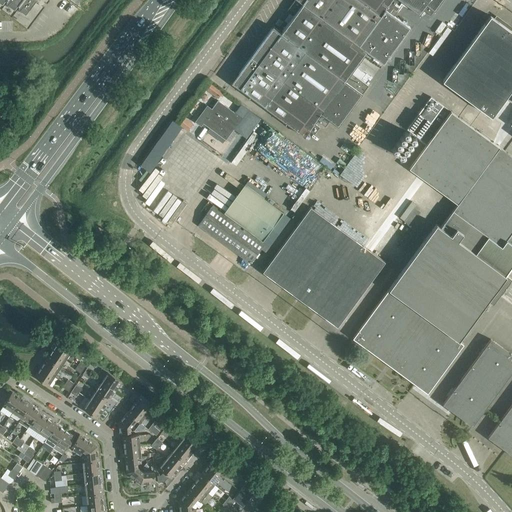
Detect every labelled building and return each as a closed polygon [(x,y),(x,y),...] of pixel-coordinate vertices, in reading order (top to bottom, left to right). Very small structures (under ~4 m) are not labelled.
[(18,9),(26,15),(37,0),(0,0),(0,2),(3,5),(6,1),(7,2),(6,3),(15,10),(18,6),(19,7),(18,9)] [(294,0),(287,10),(292,13),(294,11),(296,12),(289,21),(364,75),(365,73),(356,66),(367,51),(384,64),(410,28),(385,10),(392,0),(400,0),(420,14),(424,9),(431,15),(442,0),(294,0)] [(491,15),(443,81),(492,117),(511,89),(511,30),(511,29),(511,27),(507,24),(505,26),(491,15)] [(273,27),(231,83),(240,89),(304,137),(310,130),(314,133),(319,126),(315,123),(317,121),(325,127),(330,121),(338,126),(368,85),(360,79),(364,75),(289,21),(281,33),(273,27)] [(207,107),(195,123),(201,128),(204,123),(226,140),(242,118),(218,100),(211,110),(207,107)] [(511,155),(451,111),(409,168),(458,204),(453,210),(447,219),(480,243),(481,244),(487,235),(502,246),(507,239),(511,243),(511,155)] [(250,112),(246,118),(252,122),(256,117),(250,112)] [(254,131),(232,162),(237,165),(259,135),(254,131)] [(248,179),(245,183),(265,198),(268,194),(248,179)] [(245,183),(224,212),(263,240),(283,212),(265,198),(245,183)] [(204,216),(198,224),(251,263),(257,255),(265,243),(213,205),(204,216)] [(269,264),(263,272),(300,299),(348,234),(311,206),(269,264)] [(359,330),(353,338),(390,365),(480,243),(447,219),(441,227),(437,224),(359,330)] [(348,234),(300,299),(338,327),(344,319),(385,261),(348,234)] [(481,244),(390,365),(428,393),(464,344),(458,340),(511,267),(511,243),(507,239),(502,246),(487,235),(481,244)] [(449,396),(443,404),(453,411),(473,426),(479,418),(511,371),(511,354),(491,338),(449,396)] [(60,340),(53,349),(67,358),(73,349),(60,340)] [(53,349),(47,358),(61,367),(67,358),(53,349)] [(47,358),(41,367),(55,376),(61,367),(47,358)] [(55,376),(41,367),(35,376),(49,385),(55,376)] [(108,372),(102,381),(115,390),(122,381),(108,372)] [(102,381),(96,390),(110,399),(115,390),(102,381)] [(96,390),(90,399),(103,408),(110,399),(96,390)] [(3,405),(13,412),(22,398),(12,392),(3,405)] [(142,395),(135,403),(147,414),(154,405),(142,395)] [(13,412),(22,418),(31,404),(22,398),(13,412)] [(103,408),(90,399),(84,409),(97,418),(103,408)] [(135,403),(128,412),(137,419),(136,419),(140,423),(147,414),(135,403)] [(22,418),(19,422),(28,427),(29,425),(30,423),(31,423),(38,412),(39,412),(40,410),(31,404),(22,418)] [(511,404),(488,437),(506,450),(511,454),(511,404)] [(29,425),(38,431),(47,418),(39,412),(38,412),(31,423),(30,423),(29,425)] [(137,419),(128,412),(119,423),(120,432),(131,431),(130,427),(136,419),(137,419)] [(161,418),(158,422),(163,426),(166,423),(170,418),(164,414),(161,418)] [(38,431),(47,437),(56,424),(47,418),(38,431)] [(163,426),(158,422),(155,426),(160,430),(163,426)] [(45,442),(54,447),(65,430),(56,424),(47,437),(45,442)] [(167,425),(164,429),(170,433),(173,430),(167,425)] [(170,433),(164,429),(161,433),(167,437),(170,433)] [(65,430),(54,447),(63,454),(66,450),(75,436),(65,430)] [(187,433),(180,442),(192,452),(200,444),(187,433)] [(80,454),(84,449),(83,449),(89,440),(80,434),(71,448),(80,454)] [(123,436),(124,447),(140,446),(139,435),(123,436)] [(157,437),(154,441),(160,445),(163,442),(157,437)] [(86,451),(87,461),(87,462),(99,460),(97,446),(89,440),(83,449),(84,449),(86,451)] [(160,445),(154,441),(151,445),(157,449),(160,445)] [(180,442),(173,450),(186,461),(192,452),(180,442)] [(29,446),(24,453),(25,454),(31,458),(34,454),(33,454),(35,451),(29,446)] [(124,447),(125,458),(137,457),(142,457),(140,446),(124,447)] [(173,450),(166,459),(179,469),(186,461),(173,450)] [(127,473),(134,478),(141,470),(138,467),(137,457),(125,458),(127,473)] [(216,457),(208,465),(221,476),(228,467),(216,457)] [(179,469),(166,459),(159,468),(164,471),(161,475),(157,475),(158,482),(165,481),(169,476),(172,478),(179,469)] [(30,470),(36,474),(43,463),(39,461),(37,460),(30,470)] [(83,462),(84,473),(100,471),(99,460),(87,462),(87,461),(83,462)] [(43,463),(36,474),(45,480),(52,470),(43,463)] [(208,465),(202,474),(214,484),(221,476),(208,465)] [(141,470),(134,478),(141,484),(156,482),(154,471),(144,472),(141,470)] [(84,473),(85,484),(101,482),(100,471),(84,473)] [(202,474),(195,482),(208,492),(214,484),(202,474)] [(4,479),(0,484),(0,490),(3,492),(10,483),(4,479)] [(85,484),(86,494),(102,493),(101,482),(85,484)] [(195,482),(188,490),(197,498),(200,501),(201,501),(206,504),(212,496),(208,492),(195,482)] [(243,487),(240,491),(241,491),(244,494),(250,498),(253,495),(257,489),(247,482),(243,487)] [(179,502),(180,511),(191,510),(191,509),(191,506),(197,498),(188,490),(179,502)] [(240,490),(233,499),(243,507),(247,502),(250,498),(244,494),(241,491),(240,491),(240,490)] [(86,494),(87,505),(103,503),(102,493),(86,494)] [(104,511),(103,503),(87,505),(87,511),(104,511)]
